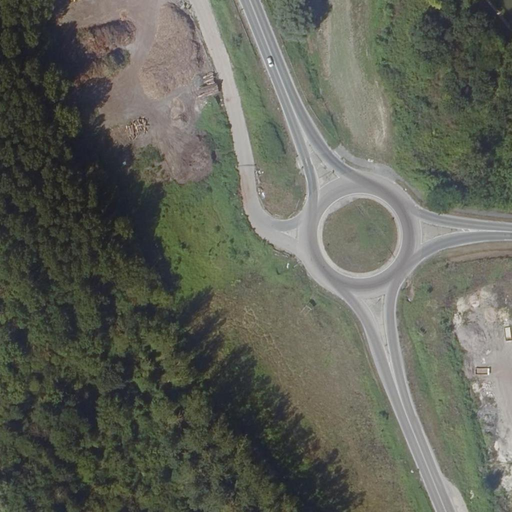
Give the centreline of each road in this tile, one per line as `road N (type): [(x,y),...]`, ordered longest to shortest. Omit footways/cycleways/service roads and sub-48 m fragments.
road 1 (unclassified): [(310,241),(265,224),(251,205),(230,86)]
road 2 (secondary): [(397,389),(445,511)]
road 3 (secondary): [(285,90),(318,210)]
road 4 (secondary): [(359,186),(285,90)]
